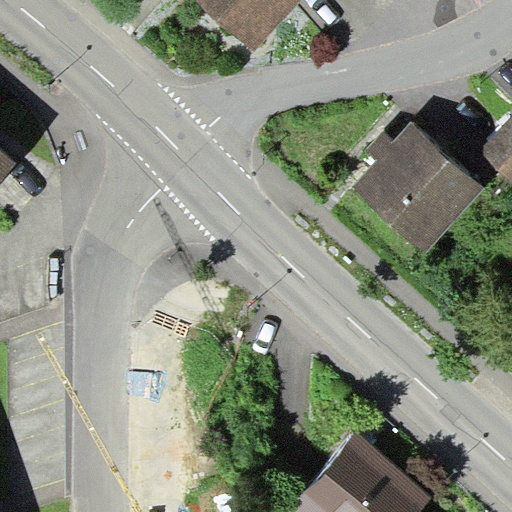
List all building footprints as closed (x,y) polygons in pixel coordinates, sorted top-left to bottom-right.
[(196,0),(254,53),(302,0),(196,0)] [(511,117),(480,149),(511,180),(511,117)] [(412,121),(394,141),(377,159),(352,187),(424,254),(485,188),(412,121)] [(366,149),(377,159),(394,141),(383,130),(366,149)] [(0,179),(14,163),(0,150),(0,179)] [(421,511),(433,500),(356,430),(282,511),(421,511)] [(446,511),(433,500),(421,511),(446,511)]
